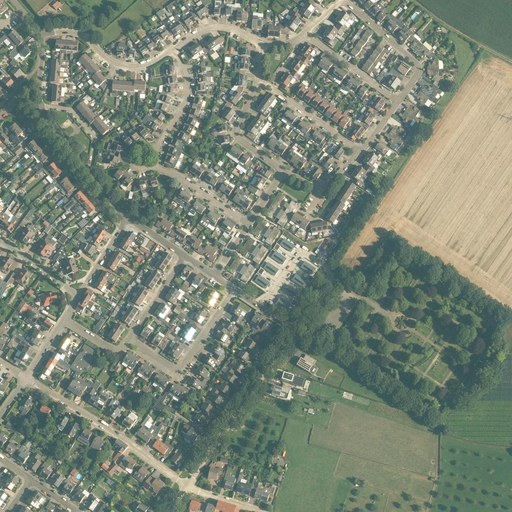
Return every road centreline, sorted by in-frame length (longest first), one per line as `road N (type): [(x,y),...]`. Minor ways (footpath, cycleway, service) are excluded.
road 1 (residential): [(185,488),(26,379)]
road 2 (residential): [(185,488),(293,329)]
road 3 (residential): [(42,109),(29,127),(121,229)]
road 4 (residential): [(40,36),(78,34),(127,67),(172,50)]
